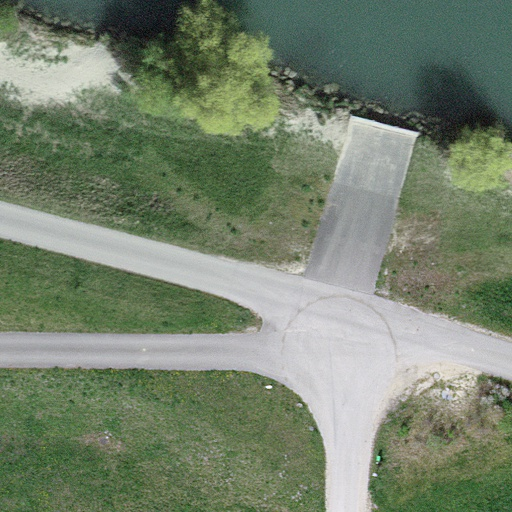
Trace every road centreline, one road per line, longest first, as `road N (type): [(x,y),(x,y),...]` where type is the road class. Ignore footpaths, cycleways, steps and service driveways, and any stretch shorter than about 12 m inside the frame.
road 1 (unclassified): [(511,360),(329,318),(0,224)]
road 2 (track): [(0,355),(278,346),(329,318)]
road 3 (track): [(385,119),(329,318)]
road 4 (track): [(329,318),(352,471),(348,511)]
